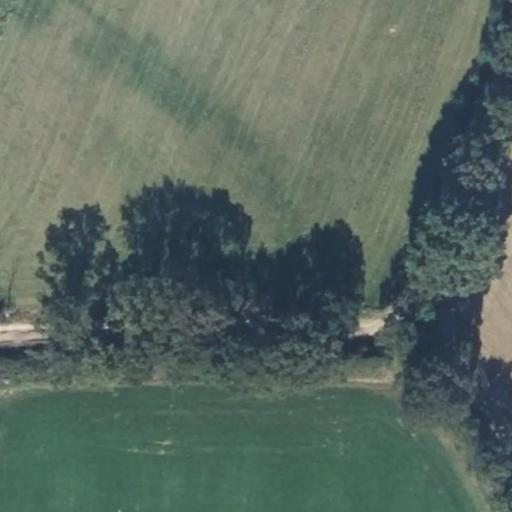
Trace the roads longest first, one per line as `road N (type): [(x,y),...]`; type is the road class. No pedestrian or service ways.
road 1 (track): [(0,345),(380,341),(511,20)]
road 2 (track): [(490,511),(412,364),(380,341)]
